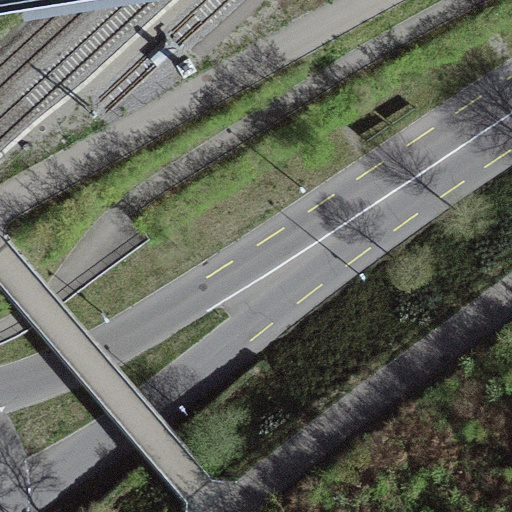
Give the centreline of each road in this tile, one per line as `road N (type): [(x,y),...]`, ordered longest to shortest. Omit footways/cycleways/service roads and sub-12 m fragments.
road 1 (primary): [(0,509),(242,333),(331,235)]
road 2 (primary): [(331,235),(201,291),(67,367),(0,390)]
road 3 (primary): [(331,235),(511,112)]
